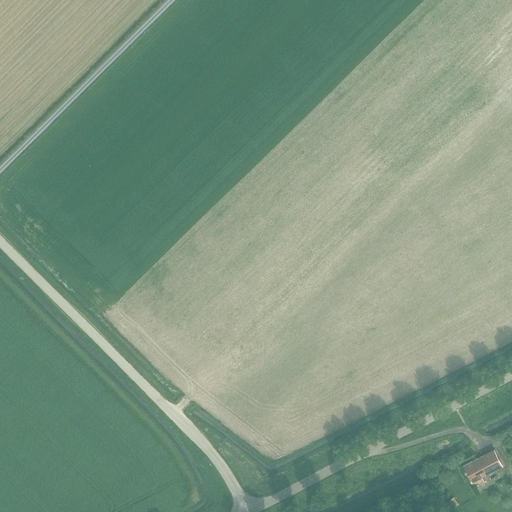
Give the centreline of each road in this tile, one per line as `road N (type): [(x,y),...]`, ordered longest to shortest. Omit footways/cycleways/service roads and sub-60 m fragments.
road 1 (tertiary): [(249,510),(207,448),(0,242)]
road 2 (tertiary): [(249,510),(511,376)]
